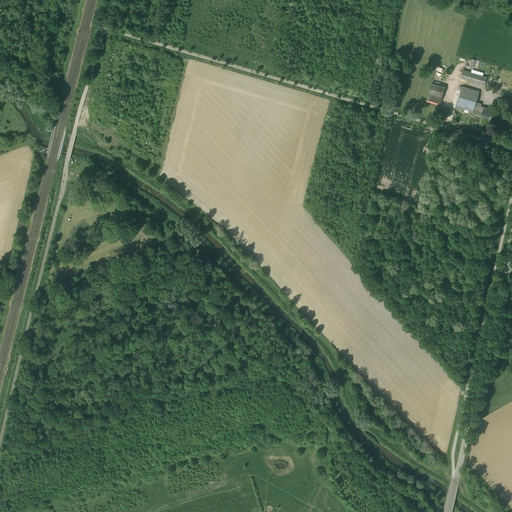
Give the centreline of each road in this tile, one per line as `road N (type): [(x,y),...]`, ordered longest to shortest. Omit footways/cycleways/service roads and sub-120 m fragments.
road 1 (unclassified): [(511,147),(101,27)]
road 2 (unclassified): [(0,442),(101,27)]
road 3 (tertiary): [(449,511),(503,267)]
